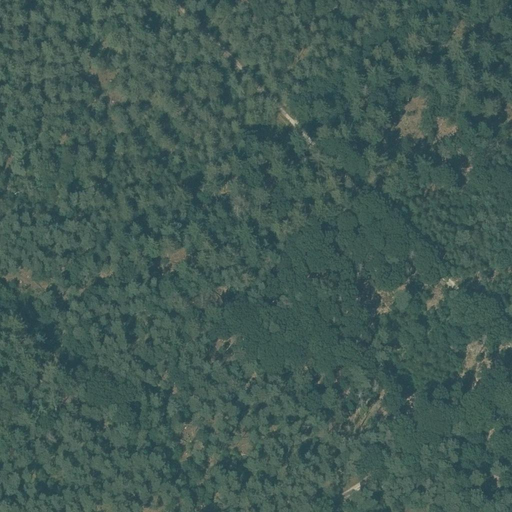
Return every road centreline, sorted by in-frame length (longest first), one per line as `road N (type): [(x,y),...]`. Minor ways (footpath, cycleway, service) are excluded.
road 1 (track): [(499,333),(283,110)]
road 2 (track): [(511,377),(312,511)]
road 3 (track): [(283,110),(174,0)]
